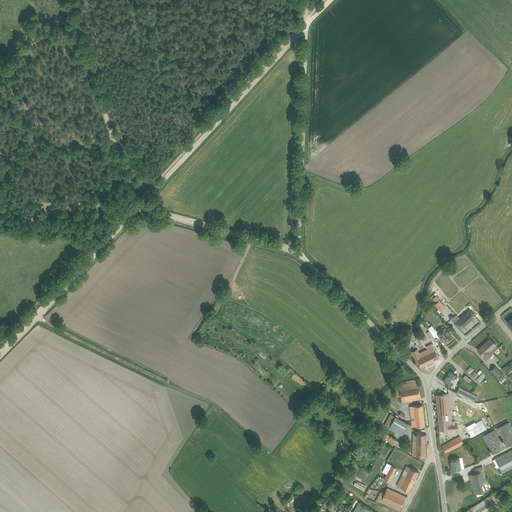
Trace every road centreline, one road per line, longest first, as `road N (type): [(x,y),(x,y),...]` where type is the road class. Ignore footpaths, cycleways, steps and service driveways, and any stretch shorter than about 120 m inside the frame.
road 1 (track): [(133,212),(329,0)]
road 2 (unclassified): [(302,254),(305,25)]
road 3 (track): [(68,0),(139,206)]
road 4 (track): [(0,355),(133,212)]
road 5 (track): [(302,254),(139,206)]
road 6 (unclassified): [(302,254),(397,350)]
road 7 (track): [(0,210),(129,211)]
